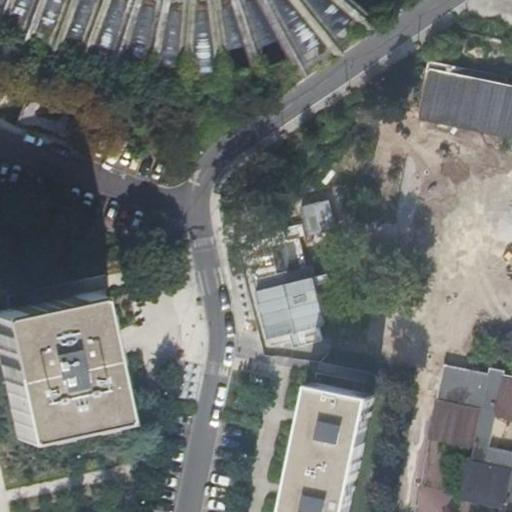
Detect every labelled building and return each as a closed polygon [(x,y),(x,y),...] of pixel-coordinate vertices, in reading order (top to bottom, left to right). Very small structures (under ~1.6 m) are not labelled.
[(511,83),(471,75),(442,69),(430,67),(427,80),(420,112),(433,115),(462,121),(500,129),(511,131),(511,83)] [(67,102),(51,96),(28,87),(14,123),(37,132),(54,138),(60,140),(74,105),(67,102)] [(81,426),(97,422),(115,418),(115,417),(118,416),(92,293),(89,294),(89,291),(0,309),(0,364),(17,438),(19,437),(19,439),(36,436),(39,435),(54,432),(60,430),(79,426),(81,426)] [(511,511),(511,378),(503,376),(504,369),(488,366),(487,373),(463,368),(442,364),(428,433),(452,438),(472,443),(468,461),(464,461),(461,476),(458,495),(504,505),(502,511),(501,511),(498,511),(497,511),(511,511)] [(311,382),(282,511),(346,511),(371,396),(311,382)] [(98,426),(97,422),(81,426),(79,426),(80,430),(98,426)]
